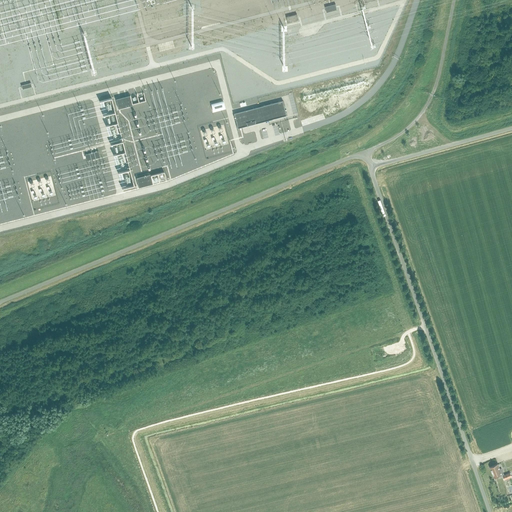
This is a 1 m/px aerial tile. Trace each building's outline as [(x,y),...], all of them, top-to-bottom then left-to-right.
[(337,10),(336,4),(325,7),(327,13),(337,10)] [(298,20),(297,14),(286,17),(288,23),(298,20)] [(130,95),(116,99),(118,109),(132,105),(132,104),(130,95)] [(287,116),(283,100),(260,106),(234,113),(238,128),(269,120),(287,116)] [(150,174),(136,178),(139,188),(153,184),(150,175),(151,175),(150,174)] [(498,464),(490,467),(495,478),(502,475),(498,464)]
